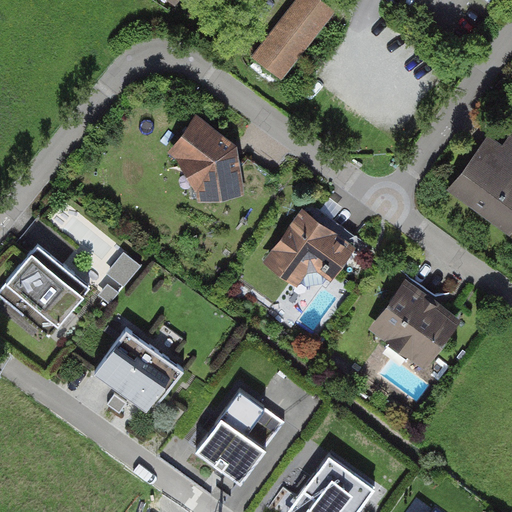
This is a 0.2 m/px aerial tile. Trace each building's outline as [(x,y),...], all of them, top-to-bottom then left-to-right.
[(283,88),(341,10),(327,0),(295,0),(249,63),(283,88)] [(242,149),(193,116),(168,152),(182,159),(185,174),(198,184),(201,201),(244,200),(242,149)] [(511,141),(491,126),(447,188),(511,234),(511,141)] [(362,255),(304,212),(266,263),(324,306),(362,255)] [(38,248),(0,298),(52,337),(89,287),(38,248)] [(130,250),(112,271),(127,284),(146,263),(130,250)] [(463,321),(408,281),(371,332),(426,372),(463,321)] [(90,381),(146,424),(184,373),(128,331),(90,381)] [(284,423),(241,390),(194,452),(237,484),(284,423)] [(358,511),(373,491),(329,459),(291,511),(358,511)]
